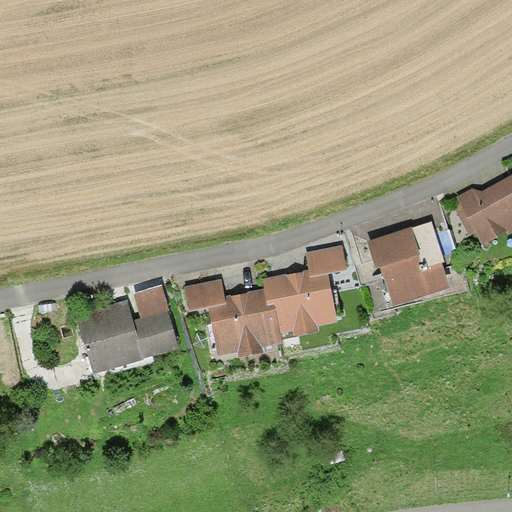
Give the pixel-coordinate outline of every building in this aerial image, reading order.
[(511,234),(511,176),(483,192),(473,189),(455,198),(458,203),(453,205),(469,236),(475,233),(483,249),(490,245),(489,244),(506,235),(507,237),(511,234)] [(433,221),(367,242),(376,271),(381,270),(393,307),(452,289),(445,267),(447,266),(433,221)] [(276,307),(282,339),(321,333),(320,328),(336,325),(328,273),(347,270),(344,248),(306,254),(309,271),(297,273),(263,279),(265,290),(268,308),(276,307)] [(210,311),(218,358),(240,354),(241,358),(264,353),(263,348),(283,344),(282,339),(276,307),(268,308),(265,290),(239,295),(224,297),(221,281),(187,288),(191,314),(210,311)] [(95,373),(180,348),(162,287),(134,296),(141,320),(134,323),(127,301),(107,307),(78,315),(95,373)]
